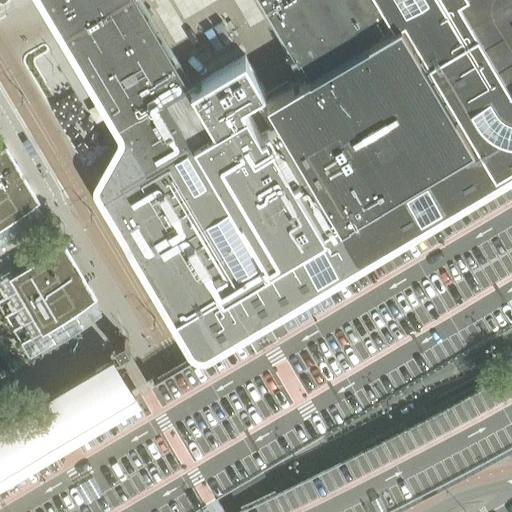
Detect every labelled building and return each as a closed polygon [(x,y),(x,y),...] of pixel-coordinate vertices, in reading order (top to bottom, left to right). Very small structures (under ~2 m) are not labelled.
[(42,0),(47,8),(48,10),(65,0),(42,0)] [(65,0),(48,10),(62,33),(116,0),(65,0)] [(116,0),(62,33),(76,56),(148,13),(145,8),(142,4),(139,0),(116,0)] [(511,0),(389,0),(400,17),(411,10),(444,65),(487,136),(340,223),(309,241),(203,307),(198,310),(202,317),(200,319),(198,322),(198,324),(198,327),(199,329),(200,332),(203,333),(205,334),(208,334),(211,333),(214,340),(359,253),(396,232),(480,182),(511,162),(511,0)] [(273,0),(266,4),(268,8),(272,14),(279,27),(325,0),(273,0)] [(325,0),(279,27),(282,31),(285,37),(293,50),(377,0),(325,0)] [(389,0),(377,0),(293,50),(295,54),(307,73),(400,17),(389,0)] [(301,77),(266,97),(281,122),(340,223),(487,136),(444,65),(411,10),(400,17),(307,73),(301,77)] [(148,13),(76,56),(117,124),(188,81),(169,49),(161,36),(155,26),(148,13)] [(133,151),(107,179),(112,188),(132,177),(153,193),(163,202),(169,217),(177,238),(189,270),(203,307),(309,241),(293,228),(279,217),(250,193),(234,167),(239,165),(236,161),(232,163),(226,153),(234,149),(227,137),(219,142),(204,116),(210,113),(214,113),(218,110),(221,115),(242,102),(265,88),(245,55),(191,87),(180,94),(189,108),(206,136),(225,167),(205,179),(208,185),(198,191),(194,185),(186,190),(146,173),(133,151)] [(188,81),(117,124),(133,151),(146,173),(186,190),(194,185),(198,191),(208,185),(205,179),(225,167),(206,136),(189,108),(180,94),(191,87),(188,81)] [(210,113),(204,116),(219,142),(227,137),(234,149),(226,153),(232,163),(236,161),(239,165),(234,167),(250,193),(279,217),(293,228),(309,241),(340,223),(281,122),(266,97),(256,104),(271,129),(261,134),(242,102),(221,115),(218,110),(214,113),(210,113)] [(0,226),(13,219),(29,210),(28,208),(20,194),(31,188),(15,161),(4,168),(0,160),(0,226)] [(214,340),(193,352),(194,353),(195,354),(229,412),(263,392),(511,244),(511,162),(480,182),(396,232),(359,253),(214,340)] [(112,188),(101,194),(137,254),(178,322),(198,310),(203,307),(189,270),(177,238),(169,217),(163,202),(153,193),(132,177),(112,188)] [(137,389),(136,389),(202,501),(184,511),(373,511),(435,481),(441,478),(499,447),(511,439),(511,244),(263,392),(229,412),(195,354),(137,389)] [(13,272),(0,279),(0,302),(31,356),(76,329),(83,325),(82,323),(76,312),(86,306),(86,305),(77,291),(88,284),(72,258),(61,264),(52,249),(36,258),(13,272)] [(124,338),(114,344),(120,354),(130,348),(124,338)] [(0,511),(295,511),(204,357),(197,361),(65,443),(0,483),(0,511)] [(108,366),(99,370),(104,378),(112,373),(108,366)]
